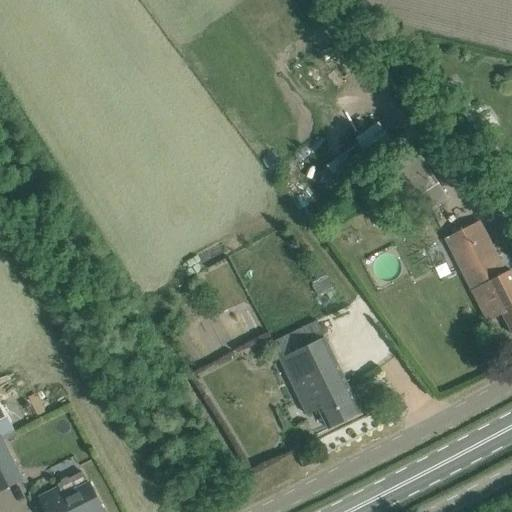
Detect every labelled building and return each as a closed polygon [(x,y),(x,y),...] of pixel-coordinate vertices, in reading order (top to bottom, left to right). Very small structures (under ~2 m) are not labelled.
[(327,163),(337,180),(396,144),(382,121),(356,136),(360,143),(327,163)] [(429,169),(395,191),(404,205),(413,200),(422,215),(448,197),(429,169)] [(447,239),(480,303),(489,321),(503,313),(511,330),(511,271),(511,270),(505,273),(480,222),(447,239)] [(361,413),(353,395),(317,321),(273,342),(307,414),(319,408),(329,428),(361,413)] [(18,372),(0,380),(0,395),(24,383),(18,372)] [(0,490),(23,479),(4,440),(15,433),(14,431),(7,418),(0,404),(0,490)] [(59,487),(41,496),(48,511),(95,511),(103,508),(90,483),(89,483),(82,471),(69,478),(62,482),(57,484),(59,487)]
